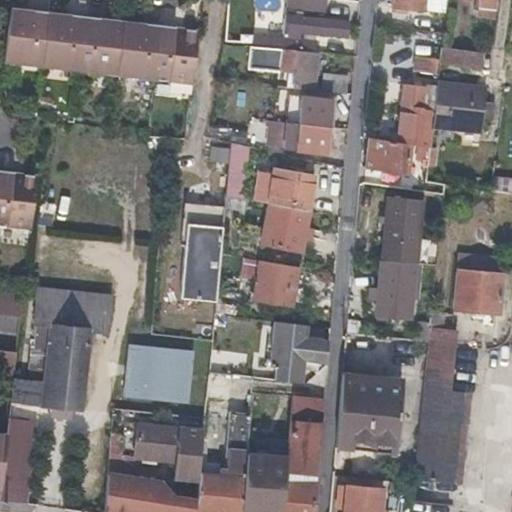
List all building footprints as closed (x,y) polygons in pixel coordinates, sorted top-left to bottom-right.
[(289,0),(288,9),(295,10),(302,11),(303,10),(319,11),(319,0),(289,0)] [(394,0),(393,8),(445,14),(446,0),(394,0)] [(479,0),(477,22),(486,23),(495,24),(497,0),(479,0)] [(22,11),(7,9),(1,61),(33,66),(40,11),(29,10),(28,17),(21,16),(22,11)] [(46,12),(40,11),(33,66),(71,70),(77,17),(66,15),(66,20),(58,19),(59,15),(45,13),(46,12)] [(96,19),(77,17),(71,70),(108,74),(115,21),(103,20),(103,25),(95,24),(96,19)] [(269,39),(269,50),(315,54),(316,43),(301,41),(301,36),(349,40),(349,25),(287,18),(285,40),(269,39)] [(133,23),(115,21),(108,74),(145,79),(152,25),(141,24),(140,28),(132,27),(133,23)] [(170,27),(152,25),(145,79),(186,83),(193,30),(179,29),(178,34),(169,33),(170,27)] [(213,86),(220,34),(193,30),(186,83),(213,86)] [(269,50),(269,39),(255,37),(254,48),(269,50)] [(435,74),(438,47),(416,45),(414,72),(435,74)] [(315,54),(269,50),(254,48),(253,48),(251,70),(295,74),(293,89),(315,91),(318,54),(315,54)] [(441,64),(462,66),(484,68),(485,54),(443,49),(441,64)] [(323,77),(322,92),(346,94),(347,79),(323,77)] [(483,120),(488,121),(492,121),(494,105),(486,104),(487,89),(439,84),(434,126),(482,131),(483,120)] [(410,145),(414,146),(418,147),(423,111),(424,111),(426,87),(406,86),(399,143),(410,145)] [(284,122),(330,128),(333,99),(303,96),(303,98),(292,97),(291,108),(277,107),(275,121),(284,122)] [(327,155),(330,128),(284,122),(284,130),(288,130),(287,148),(292,148),(291,151),(327,155)] [(405,175),(410,145),(399,143),(372,139),(367,169),(405,175)] [(418,147),(414,146),(413,156),(420,157),(417,180),(428,182),(432,149),(418,147)] [(157,149),(136,148),(133,190),(154,192),(157,149)] [(249,151),(232,149),(231,160),(248,162),(249,151)] [(226,198),(234,200),(243,201),(248,162),(231,160),(226,198)] [(35,176),(0,172),(0,226),(29,230),(35,176)] [(271,206),(309,213),(314,177),(276,172),(271,206)] [(511,179),(498,178),(496,192),(511,194),(511,179)] [(387,201),(381,262),(435,266),(438,245),(419,243),(423,204),(387,201)] [(302,252),(305,232),(309,213),(271,206),(265,246),(302,252)] [(178,297),(226,298),(228,226),(180,224),(178,297)] [(260,262),(257,282),(255,301),(293,306),(299,267),(260,262)] [(435,266),(381,262),(380,262),(376,318),(410,321),(414,278),(434,279),(435,266)] [(454,309),(476,312),(499,315),(503,276),(458,271),(454,309)] [(21,290),(0,286),(0,314),(18,317),(21,290)] [(32,329),(17,328),(14,351),(11,379),(9,400),(49,404),(79,408),(89,330),(105,332),(108,302),(36,293),(32,329)] [(307,326),(274,322),(268,370),(274,371),(303,374),(304,361),(326,363),(328,340),(305,338),(307,326)] [(424,388),(442,390),(448,353),(450,329),(432,327),(424,388)] [(188,351),(130,345),(125,395),(183,401),(188,351)] [(14,351),(0,349),(0,377),(11,379),(14,351)] [(206,372),(223,374),(240,375),(240,364),(208,360),(206,372)] [(302,383),(303,374),(274,371),(273,380),(302,383)] [(228,399),(230,376),(206,374),(204,396),(228,399)] [(349,441),(372,443),(396,445),(402,390),(397,383),(342,377),(335,445),(348,446),(349,441)] [(424,388),(419,433),(413,478),(447,482),(458,392),(442,390),(424,388)] [(283,481),(279,511),(310,511),(323,399),(292,396),(283,481)] [(279,511),(283,481),(261,479),(267,418),(269,418),(271,403),(249,401),(248,415),(237,511),(279,511)] [(197,462),(196,479),(194,499),(192,511),(237,511),(248,415),(230,414),(224,475),(216,474),(217,464),(197,462)] [(0,470),(0,500),(7,502),(18,503),(24,504),(31,444),(25,443),(27,423),(6,420),(4,436),(0,470)] [(172,476),(196,479),(197,462),(200,432),(137,425),(133,457),(174,462),(172,476)] [(395,451),(396,445),(372,443),(349,441),(348,446),(395,451)] [(105,473),(101,511),(192,511),(194,499),(168,495),(168,494),(158,481),(152,480),(151,486),(127,482),(128,477),(105,473)] [(128,477),(127,482),(151,486),(152,480),(128,477)] [(379,511),(380,511),(380,510),(380,508),(382,489),(344,485),(341,511),(379,511)] [(406,511),(409,491),(389,489),(386,509),(385,511),(380,511),(379,511),(406,511)]
